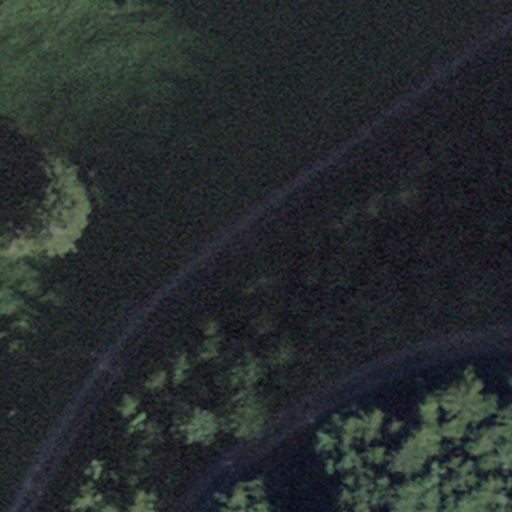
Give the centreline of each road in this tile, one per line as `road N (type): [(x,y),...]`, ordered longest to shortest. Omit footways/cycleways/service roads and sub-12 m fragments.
road 1 (track): [(511,42),(157,304),(86,389),(21,511)]
road 2 (track): [(194,511),(241,454),(280,422),(425,353),(511,332)]
